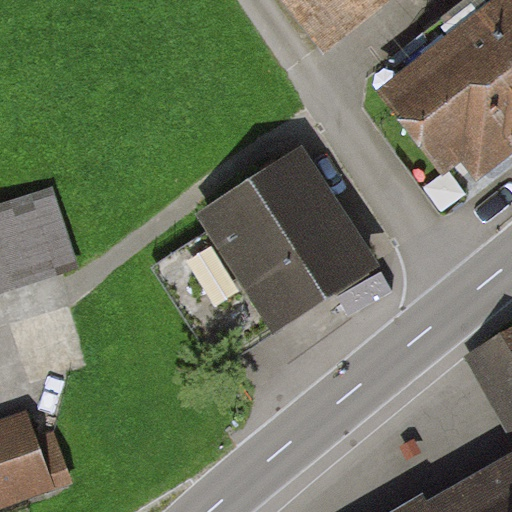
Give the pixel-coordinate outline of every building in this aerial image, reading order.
[(380,0),(278,0),(314,48),(380,0)] [(511,154),(511,0),(497,0),(373,96),(454,199),(511,154)] [(374,277),(300,158),(198,220),(272,339),(374,277)] [(53,200),(0,216),(0,301),(78,276),(53,200)] [(511,511),(511,340),(465,366),(511,452),(511,458),(412,511),(511,511)] [(25,423),(0,431),(0,511),(6,511),(92,485),(76,435),(34,449),(25,423)]
